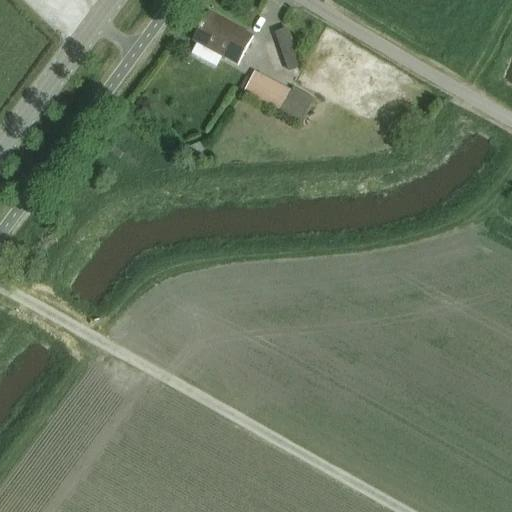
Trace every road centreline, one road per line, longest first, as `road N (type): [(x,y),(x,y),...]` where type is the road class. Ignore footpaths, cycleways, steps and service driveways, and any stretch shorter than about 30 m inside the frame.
road 1 (unclassified): [(511,123),(302,0)]
road 2 (secondary): [(0,152),(113,0)]
